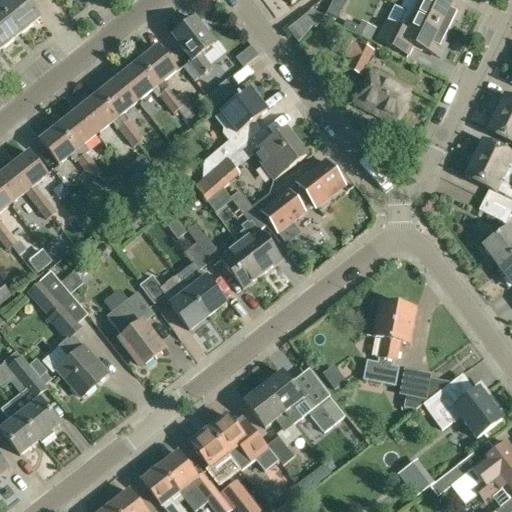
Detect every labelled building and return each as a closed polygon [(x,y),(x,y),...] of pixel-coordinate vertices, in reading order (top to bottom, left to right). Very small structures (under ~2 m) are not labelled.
[(6,0),(0,5),(0,9),(20,34),(39,19),(23,0),(6,0)] [(422,0),(414,17),(447,32),(459,6),(445,0),(422,0)] [(20,34),(0,9),(0,48),(1,49),(20,34)] [(447,32),(414,17),(407,33),(384,23),(375,42),(407,57),(413,46),(435,57),(447,32)] [(193,83),(201,77),(201,78),(211,70),(200,56),(214,45),(194,20),(172,38),(192,62),(190,64),(193,68),(186,73),(193,83)] [(375,52),(360,45),(352,41),(348,51),(354,54),(346,72),(362,78),(375,52)] [(137,64),(157,89),(177,73),(157,48),(137,64)] [(137,64),(118,80),(138,105),(157,89),(137,64)] [(371,71),(361,93),(356,101),(354,105),(393,124),(410,90),(371,71)] [(118,80),(98,95),(118,121),(123,126),(118,130),(125,139),(135,132),(127,122),(128,121),(124,116),(138,105),(118,80)] [(214,108),(234,92),(226,82),(206,98),(214,108)] [(168,89),(163,93),(177,112),(183,108),(168,89)] [(237,136),(267,112),(249,91),(220,114),(237,136)] [(177,112),(163,93),(158,97),(173,116),(177,113),(177,112)] [(118,121),(98,95),(79,111),(99,136),(113,125),(113,124),(123,126),(118,121)] [(496,115),(511,123),(511,101),(505,98),(496,115)] [(183,108),(177,112),(177,113),(192,131),(201,123),(187,104),(183,108)] [(99,136),(79,111),(59,127),(79,152),(78,153),(82,159),(77,163),(84,172),(93,165),(86,155),(88,153),(84,148),(99,136)] [(511,123),(496,115),(488,134),(511,145),(511,123)] [(79,152),(59,127),(39,143),(60,168),(70,159),(74,164),(76,162),(77,163),(82,159),(78,153),(79,152)] [(257,134),(236,151),(238,152),(217,170),(230,186),(240,178),(234,170),(254,155),(274,179),(305,154),(285,129),(266,144),(257,134)] [(135,132),(125,139),(133,149),(143,142),(135,132)] [(238,152),(236,151),(228,140),(206,159),(216,171),(217,170),(238,152)] [(511,156),(483,142),(474,160),(511,179),(511,167),(508,166),(511,156)] [(29,154),(11,169),(29,193),(32,196),(29,199),(36,208),(38,211),(43,207),(45,210),(49,207),(45,201),(34,189),(48,178),(29,154)] [(511,179),(474,160),(465,179),(494,193),(495,191),(505,196),(508,189),(511,191),(511,179)] [(270,196),(252,209),(258,217),(261,215),(277,236),(306,214),(301,208),(309,202),(316,211),(344,189),(326,164),(297,186),(299,188),(291,194),(289,192),(275,203),(270,196)] [(93,165),(84,172),(91,181),(100,174),(93,165)] [(11,169),(0,177),(0,193),(11,207),(26,195),(29,199),(32,196),(29,193),(11,169)] [(217,170),(216,171),(194,188),(206,204),(230,186),(217,170)] [(108,192),(105,188),(92,181),(87,191),(103,200),(108,192)] [(0,241),(5,238),(7,241),(11,238),(6,232),(0,224),(0,216),(11,207),(0,193),(0,241)] [(258,217),(252,209),(240,193),(230,200),(243,218),(253,211),(266,228),(258,217)] [(505,225),(511,213),(507,211),(507,213),(484,202),(478,212),(505,225)] [(43,207),(38,211),(46,221),(55,214),(49,207),(45,210),(43,207)] [(89,239),(75,222),(64,231),(78,248),(89,239)] [(197,245),(201,250),(210,243),(196,225),(187,233),(196,245),(197,245)] [(250,240),(240,247),(262,277),(281,263),(259,233),(256,234),(249,225),(242,230),(250,240)] [(497,269),(511,257),(511,233),(508,228),(481,248),(497,269)] [(5,238),(0,241),(8,252),(17,245),(11,238),(7,241),(5,238)] [(75,250),(67,240),(48,254),(56,264),(75,250)] [(196,245),(183,255),(192,266),(198,274),(200,273),(211,264),(200,250),(201,250),(197,245),(196,245)] [(262,277),(240,247),(229,255),(222,245),(215,250),(223,260),(220,262),(243,292),(262,277)] [(511,257),(497,269),(511,289),(511,288),(511,257)] [(49,276),(27,296),(50,321),(49,322),(67,341),(58,350),(69,362),(58,373),(83,400),(108,376),(83,349),(72,338),(80,330),(75,324),(85,315),(66,294),(49,276)] [(187,290),(177,277),(161,289),(152,278),(140,287),(154,306),(163,298),(189,332),(208,318),(187,290)] [(206,281),(203,277),(187,290),(208,318),(225,305),(207,280),(206,281)] [(0,308),(13,299),(0,283),(0,308)] [(143,369),(163,353),(143,327),(156,316),(139,294),(108,318),(117,329),(123,324),(131,334),(122,342),(143,369)] [(410,346),(416,311),(378,305),(372,339),(379,340),(376,360),(377,360),(372,386),(386,389),(391,362),(396,363),(399,344),(410,346)] [(40,442),(39,443),(41,446),(54,435),(52,432),(59,427),(37,399),(46,391),(21,359),(8,369),(26,392),(10,404),(40,442)] [(281,374),(263,389),(292,428),(308,416),(312,413),(302,400),(281,374)] [(424,400),(406,396),(403,409),(415,412),(450,385),(427,381),(424,400)] [(263,389),(244,404),(265,430),(274,422),(282,431),(274,437),(276,440),(266,448),(277,464),(282,469),(294,459),(287,451),(298,442),(302,439),(293,429),(292,428),(263,389)] [(494,404),(492,406),(479,390),(456,408),(445,393),(424,410),(441,432),(459,418),(477,440),(503,420),(499,415),(501,414),(494,404)] [(312,413),(308,416),(324,435),(335,426),(345,419),(329,399),(319,407),(312,413)] [(40,442),(10,404),(1,412),(8,421),(0,427),(0,431),(1,432),(0,432),(0,433),(19,458),(39,443),(40,442)] [(215,420),(206,427),(209,431),(208,432),(227,456),(228,456),(240,471),(249,464),(250,466),(255,462),(265,474),(277,464),(266,448),(245,422),(237,429),(227,416),(218,423),(215,420)] [(208,432),(191,445),(209,468),(205,471),(219,489),(240,472),(240,471),(228,456),(227,456),(208,432)] [(478,496),(511,469),(511,452),(505,444),(481,462),(471,470),(480,482),(472,488),(478,496)] [(178,455),(160,470),(179,494),(185,501),(192,511),(197,511),(207,504),(213,511),(232,511),(233,511),(220,495),(212,485),(211,486),(202,474),(196,479),(178,455)] [(0,477),(9,471),(0,459),(0,477)] [(430,488),(434,485),(417,462),(397,477),(414,500),(430,488)] [(459,466),(434,485),(430,488),(437,498),(467,476),(459,466)] [(150,478),(142,484),(161,509),(162,508),(165,511),(184,511),(179,506),(185,501),(179,494),(160,470),(158,472),(155,468),(147,474),(150,478)] [(511,469),(478,496),(484,503),(498,493),(495,490),(500,486),(511,502),(511,501),(511,469)] [(237,482),(220,495),(233,511),(232,511),(260,511),(250,499),(237,482)] [(143,511),(129,493),(111,507),(114,511),(143,511)]
